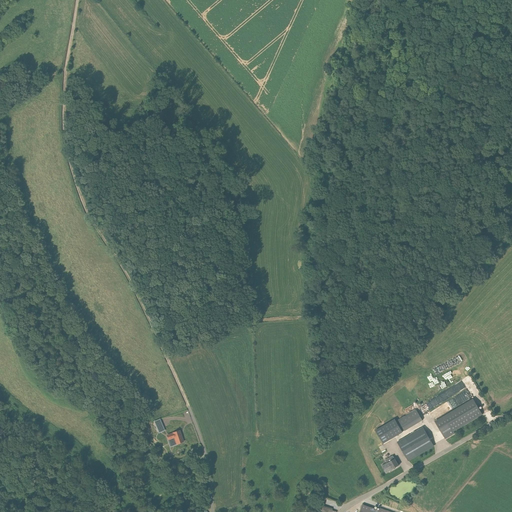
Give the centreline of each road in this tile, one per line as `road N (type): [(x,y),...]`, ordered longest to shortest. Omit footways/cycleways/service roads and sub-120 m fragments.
road 1 (track): [(0,204),(109,425),(122,470),(152,511)]
road 2 (track): [(189,409),(134,289),(89,217),(64,137)]
road 3 (unclassified): [(341,511),(511,412)]
road 4 (track): [(64,137),(77,0)]
